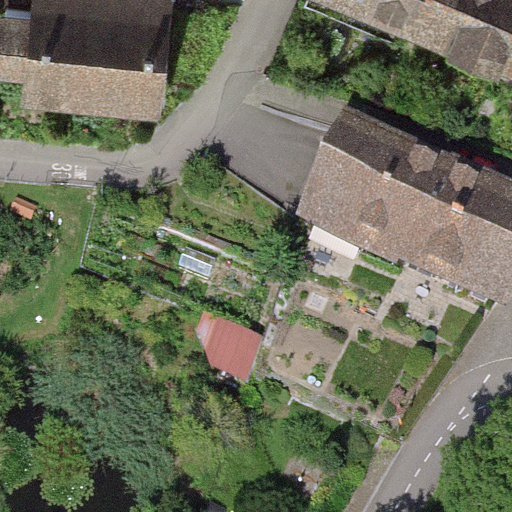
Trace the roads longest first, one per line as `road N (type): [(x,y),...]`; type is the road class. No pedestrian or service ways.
road 1 (residential): [(274,0),(220,102),(175,154),(134,170),(0,157)]
road 2 (residential): [(399,511),(454,424),(500,391)]
